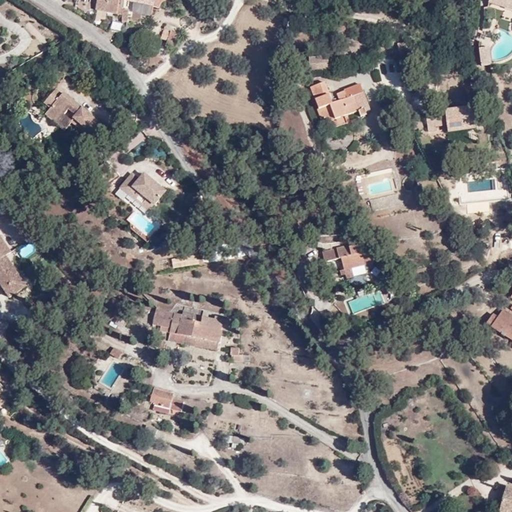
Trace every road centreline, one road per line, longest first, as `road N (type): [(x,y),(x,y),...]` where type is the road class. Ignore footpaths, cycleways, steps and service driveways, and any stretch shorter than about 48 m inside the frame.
road 1 (unclassified): [(331,344),(208,198),(107,30),(52,0)]
road 2 (unclassified): [(331,344),(511,271)]
road 3 (unknown): [(375,457),(360,457),(228,383),(220,360)]
road 4 (unclassified): [(406,511),(331,344)]
